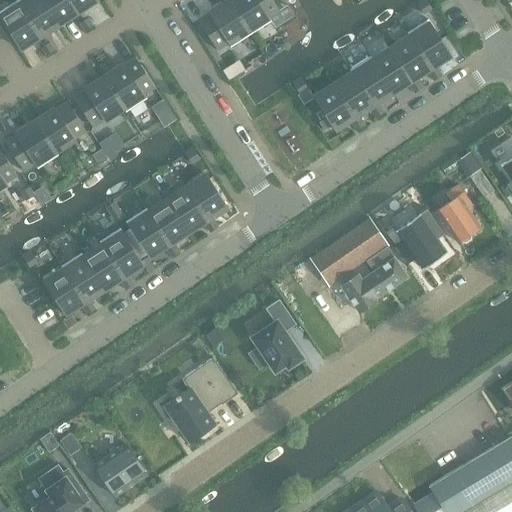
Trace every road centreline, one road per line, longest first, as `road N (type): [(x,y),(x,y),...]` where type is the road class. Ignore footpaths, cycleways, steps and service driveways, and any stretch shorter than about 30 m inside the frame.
road 1 (residential): [(151,511),(511,257)]
road 2 (residential): [(278,215),(0,404)]
road 3 (residential): [(507,60),(278,215)]
road 4 (residential): [(285,511),(511,357)]
road 5 (residential): [(147,7),(278,215)]
road 6 (residential): [(147,7),(0,104)]
